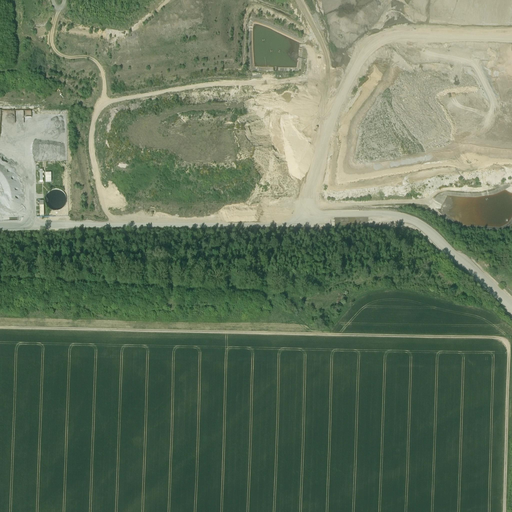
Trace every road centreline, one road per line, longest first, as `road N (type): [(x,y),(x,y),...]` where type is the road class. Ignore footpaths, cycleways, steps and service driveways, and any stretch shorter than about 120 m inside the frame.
road 1 (track): [(502,511),(508,352),(498,338),(0,327)]
road 2 (track): [(511,309),(417,222),(327,212)]
